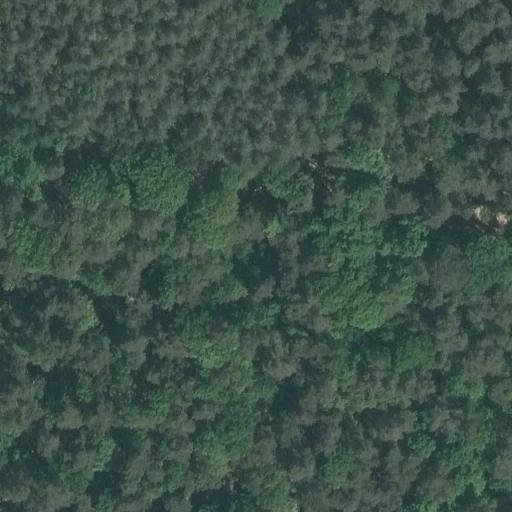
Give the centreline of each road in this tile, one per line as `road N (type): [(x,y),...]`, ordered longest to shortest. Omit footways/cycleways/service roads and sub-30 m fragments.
road 1 (track): [(511,213),(192,136),(0,127)]
road 2 (track): [(255,511),(193,183),(192,136)]
road 3 (track): [(241,451),(28,511)]
